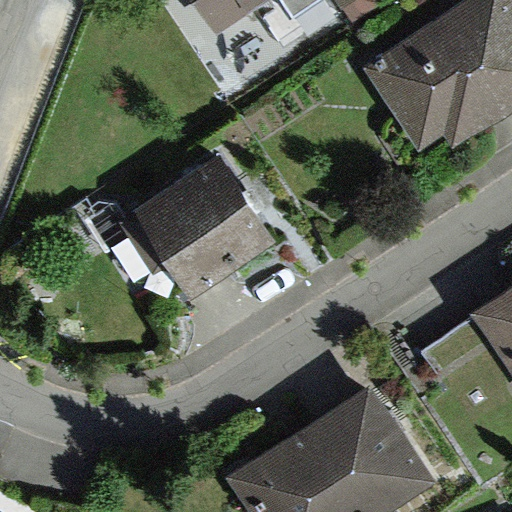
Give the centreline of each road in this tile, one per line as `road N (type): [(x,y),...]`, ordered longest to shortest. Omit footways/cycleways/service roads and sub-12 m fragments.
road 1 (residential): [(0,398),(173,414),(511,204)]
road 2 (residential): [(44,0),(0,113)]
